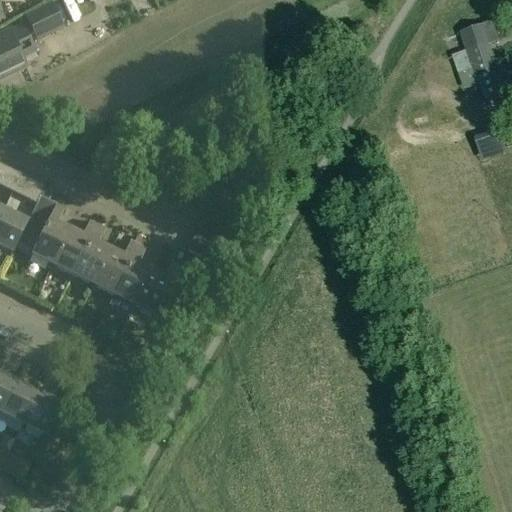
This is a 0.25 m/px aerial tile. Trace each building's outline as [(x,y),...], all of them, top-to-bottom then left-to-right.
[(52,4),(25,18),(38,44),(65,30),(52,4)] [(506,95),(489,43),(484,44),(479,30),(477,30),(473,19),(463,23),(467,34),(463,35),(468,51),(452,56),(463,90),(477,85),(483,103),(506,95)] [(0,82),(27,70),(23,61),(35,55),(21,26),(0,36),(0,82)] [(27,201),(36,205),(38,202),(45,188),(35,183),(27,201)] [(241,197),(219,186),(213,199),(235,210),(241,197)] [(235,210),(213,199),(206,212),(229,223),(235,210)] [(46,268),(50,270),(70,230),(57,224),(64,210),(55,206),(53,210),(38,202),(36,205),(27,223),(23,230),(39,238),(31,256),(48,265),(46,268)] [(0,248),(12,254),(23,230),(27,223),(4,212),(0,220),(0,248)] [(200,226),(222,237),(229,223),(206,212),(200,226)] [(82,236),(70,230),(50,270),(54,272),(56,268),(72,277),(97,227),(89,223),(82,236)] [(200,226),(193,239),(216,250),(222,237),(200,226)] [(105,230),(97,227),(72,277),(88,285),(87,288),(91,290),(111,250),(98,244),(105,230)] [(187,251),(210,262),(216,250),(193,239),(187,251)] [(123,256),(111,250),(91,290),(95,292),(96,289),(113,297),(137,246),(129,242),(123,256)] [(146,251),(137,246),(113,297),(130,305),(128,309),(132,311),(152,270),(139,264),(146,251)] [(164,276),(152,270),(132,311),(128,317),(149,328),(163,299),(169,302),(177,284),(172,281),(179,266),(171,262),(164,276)] [(0,413),(0,414),(15,383),(0,375),(0,413)] [(0,414),(23,425),(38,394),(15,383),(0,414)] [(61,406),(38,394),(23,425),(46,436),(61,406)] [(23,461),(14,478),(23,483),(31,465),(23,461)]
